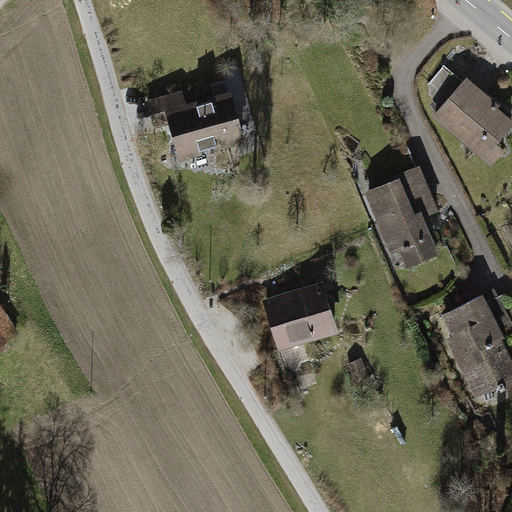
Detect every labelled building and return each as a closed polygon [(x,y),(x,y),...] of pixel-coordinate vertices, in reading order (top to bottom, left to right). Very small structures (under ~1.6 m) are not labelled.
[(511,127),(511,118),(467,79),(435,117),(494,167),(507,150),(500,144),(511,127)] [(227,81),(212,85),(215,95),(230,91),(227,81)] [(184,90),(148,100),(156,129),(171,125),(182,162),(249,143),(232,90),(230,91),(215,95),(188,103),(184,90)] [(399,179),(366,193),(392,254),(401,251),(408,269),(442,256),(425,217),(441,211),(422,166),(397,175),(399,179)] [(325,281),(263,300),(279,351),(341,333),(325,281)] [(511,319),(497,289),(443,315),(454,337),(447,340),(476,397),(500,387),(498,384),(511,377),(511,353),(505,339),(507,338),(504,332),(511,327),(511,319)] [(0,302),(0,346),(20,334),(0,302)] [(363,358),(349,363),(356,384),(371,379),(363,358)]
